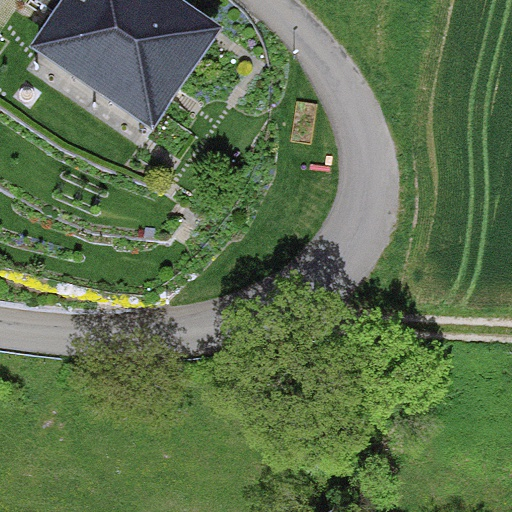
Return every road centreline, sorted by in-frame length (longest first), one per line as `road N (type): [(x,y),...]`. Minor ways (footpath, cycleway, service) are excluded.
road 1 (residential): [(0,332),(156,344),(271,316),(339,273),(365,194),(352,112),(240,0)]
road 2 (track): [(271,316),(511,325)]
